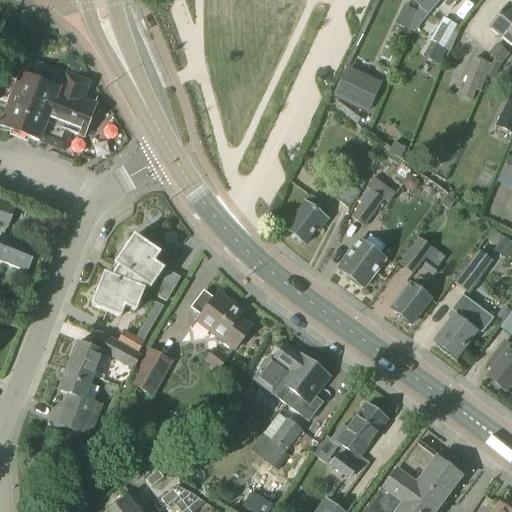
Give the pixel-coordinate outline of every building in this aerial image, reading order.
[(380,0),(379,3),(390,10),(396,0),(380,0)] [(506,45),(511,37),(511,10),(506,6),(487,29),(506,45)] [(436,65),(443,51),(456,27),(442,19),(430,43),(422,57),(436,65)] [(487,55),(493,61),(501,51),(495,46),(487,55)] [(507,56),(501,51),(493,61),(499,65),(507,56)] [(489,65),(484,64),(473,60),(458,98),(470,102),(474,91),(479,93),(489,65)] [(0,124),(0,128),(37,143),(60,152),(67,134),(82,140),(86,129),(92,129),(95,119),(91,115),(95,106),(82,101),(89,84),(62,74),(62,76),(26,62),(20,77),(18,77),(16,84),(5,80),(0,92),(0,103),(7,106),(0,124)] [(345,68),(332,97),(367,113),(380,85),(345,68)] [(511,90),(510,90),(493,129),(511,138),(511,135),(511,90)] [(104,123),(109,131),(94,140),(100,150),(127,134),(116,116),(104,123)] [(511,158),(506,155),(497,173),(511,180),(511,158)] [(365,189),(369,192),(350,220),(363,229),(383,202),(387,205),(394,196),(372,180),(365,189)] [(337,202),(346,189),(337,182),(327,195),(337,202)] [(348,186),(346,189),(337,202),(347,209),(359,193),(348,186)] [(303,205),(303,204),(283,230),(286,232),(285,236),(290,240),(294,239),(304,246),(314,231),(317,233),(325,222),(322,220),(328,212),(308,197),(303,205)] [(0,227),(5,229),(14,206),(0,200),(0,227)] [(0,263),(24,273),(33,250),(1,236),(0,238),(0,263)] [(357,242),(337,270),(350,279),(348,283),(357,289),(359,287),(362,289),(383,261),(377,256),(383,248),(368,237),(362,245),(357,242)] [(110,272),(142,290),(143,287),(147,291),(160,272),(150,265),(157,257),(131,238),(120,255),(124,258),(118,266),(114,263),(112,266),(113,267),(110,272)] [(502,239),(494,249),(492,252),(505,262),(511,252),(511,245),(502,238),(502,239)] [(416,239),(398,266),(411,276),(432,251),(416,239)] [(477,253),(453,285),(466,296),(491,263),(477,253)] [(427,262),(421,269),(431,277),(437,269),(427,262)] [(142,290),(110,272),(106,278),(102,276),(100,279),(105,281),(101,291),(97,289),(89,308),(118,319),(122,309),(133,313),(141,292),(142,290)] [(412,288),(408,286),(389,310),(410,325),(428,301),(426,299),(432,291),(418,280),(412,288)] [(164,303),(168,297),(159,292),(156,299),(164,303)] [(188,310),(199,318),(195,323),(232,352),(250,329),(237,319),(241,314),(217,295),(213,300),(201,292),(188,310)] [(451,313),(455,316),(453,318),(452,317),(433,344),(454,360),(474,334),(462,325),(464,323),(480,335),(491,321),(461,299),(451,313)] [(134,339),(141,344),(161,309),(154,304),(134,339)] [(511,312),(499,329),(509,337),(511,338),(511,312)] [(116,344),(116,345),(135,356),(142,344),(141,344),(134,339),(122,333),(116,344)] [(66,369),(91,378),(100,355),(75,345),(66,369)] [(135,356),(116,345),(109,358),(131,371),(138,357),(135,356)] [(283,346),(272,361),(268,358),(251,381),(307,423),(319,408),(311,402),(328,379),(283,346)] [(499,389),(504,393),(511,380),(511,356),(505,352),(499,348),(499,349),(489,364),(488,363),(485,367),(491,371),(485,379),(489,382),(487,385),(496,392),(499,389)] [(151,399),(171,363),(148,350),(128,386),(151,399)] [(217,372),(225,362),(211,351),(204,361),(210,366),(208,370),(214,374),(216,371),(217,372)] [(99,407),(82,401),(91,378),(66,369),(56,392),(66,396),(55,426),(87,438),(99,407)] [(328,442),(333,446),(355,462),(385,423),(363,407),(346,430),(340,426),(328,442)] [(284,453),(300,433),(286,422),(270,443),(284,453)] [(435,511),(460,479),(415,445),(381,490),(364,511),(435,511)] [(332,453),(325,464),(345,479),(353,469),(332,453)] [(156,472),(144,482),(149,488),(161,479),(156,472)] [(171,492),(159,501),(165,508),(176,498),(171,492)] [(250,494),(241,508),(247,511),(269,511),(272,508),(250,494)] [(106,511),(135,511),(124,498),(106,511)] [(313,511),(337,511),(322,501),(313,511)]
